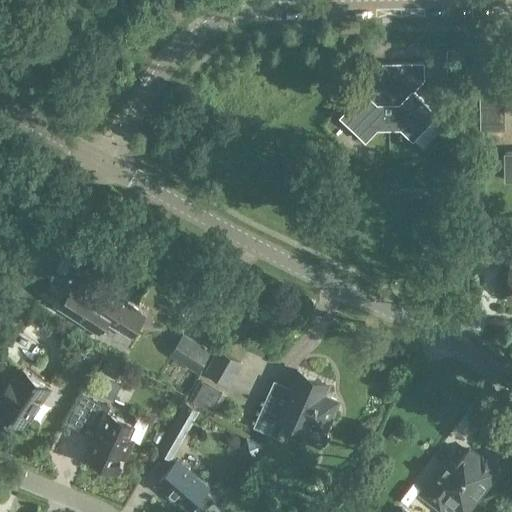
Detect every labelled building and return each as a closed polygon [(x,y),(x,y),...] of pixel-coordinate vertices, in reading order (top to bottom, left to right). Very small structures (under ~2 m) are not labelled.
[(108,46),(117,33),(108,27),(99,40),(108,46)] [(503,50),(480,50),(481,133),(505,132),(503,50)] [(456,81),(455,51),(446,51),(447,81),(456,81)] [(413,62),(413,65),(363,66),(364,82),(369,87),(340,118),(366,142),(377,130),(401,130),(413,141),(415,140),(423,148),(446,124),(413,92),(425,79),(424,62),(413,62)] [(73,286),(67,296),(64,296),(60,302),(61,305),(59,308),(85,324),(86,323),(99,332),(106,322),(132,338),(147,314),(105,287),(98,298),(89,292),(87,295),(73,286)] [(50,306),(39,314),(64,347),(75,339),(50,306)] [(169,354),(197,372),(211,350),(183,333),(169,354)] [(229,386),(243,362),(219,348),(205,372),(229,386)] [(0,405),(0,411),(24,427),(50,387),(24,370),(17,380),(13,378),(0,396),(4,399),(0,405)] [(266,399),(253,428),(271,436),(279,418),(307,431),(304,436),(306,440),(321,447),(326,444),(327,439),(325,434),(339,402),(325,396),(330,386),(298,372),(283,406),(266,399)] [(117,385),(100,378),(93,394),(109,401),(117,385)] [(225,394),(200,380),(189,398),(215,413),(225,394)] [(93,400),(82,423),(97,430),(87,452),(101,458),(98,462),(118,472),(133,440),(128,438),(134,425),(107,412),(109,407),(93,400)] [(199,412),(186,404),(171,431),(172,431),(159,452),(171,459),(199,412)] [(246,436),(238,450),(253,458),(261,444),(246,436)] [(451,494),(469,508),(497,472),(494,470),(496,467),(496,463),(487,456),(483,456),(480,459),(469,450),(457,465),(454,463),(445,475),(442,472),(424,495),(440,508),(451,494)] [(208,487),(177,461),(157,484),(173,497),(175,494),(191,507),(192,506),(198,511),(203,511),(215,499),(205,490),(208,487)]
